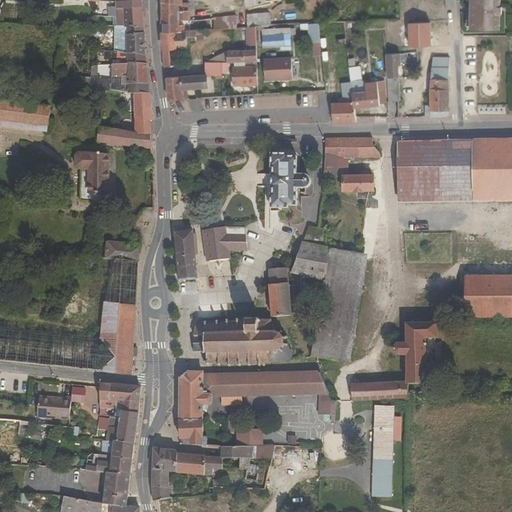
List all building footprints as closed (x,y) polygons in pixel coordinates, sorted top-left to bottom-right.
[(117,2),(117,8),(116,8),(117,26),(128,27),(144,28),(142,0),(117,2)] [(500,14),(502,14),(502,6),(499,6),(499,0),(470,0),(471,0),(470,19),(470,28),(499,29),(500,14)] [(162,2),(162,13),(190,10),(190,3),(183,3),(162,2)] [(181,21),(190,20),(190,10),(162,13),(162,23),(164,22),(181,21)] [(266,11),(266,14),(255,15),(255,26),(257,26),(270,24),(270,18),(269,11),(266,11)] [(215,29),(224,28),(223,17),(215,17),(215,29)] [(164,31),(186,30),(185,25),(181,25),(181,21),(164,22),(164,31)] [(344,33),(344,21),(329,21),(330,33),(344,33)] [(309,24),(310,43),(321,42),(319,23),(309,24)] [(248,27),(247,27),(248,50),(243,50),(243,61),(254,60),(258,60),(257,26),(255,26),(248,27)] [(144,33),(144,28),(128,27),(128,45),(116,44),(115,51),(118,52),(146,55),(147,55),(146,33),(144,33)] [(264,46),(291,45),(291,28),(263,29),(264,46)] [(179,65),(178,48),(188,48),(187,30),(186,30),(164,31),(162,31),(165,67),(166,67),(179,65)] [(105,50),(103,59),(113,61),(115,52),(105,50)] [(236,62),(243,61),(243,50),(228,51),(228,62),(236,62)] [(147,64),(146,55),(118,52),(118,64),(129,63),(129,62),(147,64)] [(418,69),(417,52),(387,53),(388,78),(400,77),(400,70),(400,64),(402,64),(402,60),(413,60),(413,69),(414,69),(418,69)] [(292,78),(292,56),(264,57),(265,79),(292,78)] [(431,89),(431,105),(431,116),(446,116),(448,116),(449,115),(450,114),(450,112),(450,57),(434,56),(433,69),(431,89)] [(254,60),(254,64),(254,66),(233,67),(234,86),(243,85),(249,85),(259,84),(258,60),(254,60)] [(129,62),(129,63),(118,64),(113,64),(113,91),(129,93),(129,84),(150,84),(148,64),(147,64),(129,62)] [(228,71),(228,62),(206,62),(206,71),(228,71)] [(342,82),(348,81),(345,62),(338,63),(341,83),(342,82)] [(101,82),(101,76),(98,76),(98,65),(93,66),(91,89),(105,90),(110,91),(111,83),(101,82)] [(359,80),(363,80),(361,66),(350,67),(351,81),(352,84),(359,83),(359,80)] [(406,83),(415,83),(414,69),(413,69),(405,69),(406,83)] [(190,89),(208,87),(208,74),(206,75),(167,78),(168,100),(190,98),(190,89)] [(400,101),(400,77),(388,78),(389,116),(396,116),(396,101),(400,101)] [(357,122),(356,117),(355,108),(353,92),(352,84),(351,81),(348,81),(342,82),(344,96),(339,97),(339,102),(331,103),(334,122),(357,122)] [(353,92),(355,108),(381,105),(380,92),(386,92),(385,81),(366,83),(367,91),(353,92)] [(135,94),(151,94),(150,84),(129,84),(129,93),(135,94)] [(91,89),(86,88),(85,98),(104,100),(105,90),(91,89)] [(386,92),(380,92),(381,105),(388,104),(386,92)] [(152,94),(151,94),(135,94),(135,119),(152,122),(153,122),(152,94)] [(45,106),(46,99),(35,98),(34,102),(34,105),(0,100),(0,120),(49,126),(52,107),(45,106)] [(153,136),(152,122),(135,119),(136,133),(153,136)] [(0,126),(49,132),(49,126),(0,120),(0,126)] [(99,127),(98,143),(154,149),(153,136),(136,133),(99,127)] [(373,137),(326,138),(325,157),(347,157),(380,156),(379,151),(378,150),(376,147),(375,144),(374,141),(373,137)] [(511,139),(398,141),(398,201),(511,200),(511,139)] [(81,201),(107,204),(107,194),(110,193),(110,155),(80,152),(77,155),(76,166),(79,169),(82,169),(81,201)] [(306,174),(305,174),(298,174),(298,156),(289,156),(289,154),(271,153),(271,168),(273,168),(273,173),(272,173),(271,188),(273,188),(272,193),(271,193),(270,208),(288,208),(288,206),(297,206),(298,188),(305,188),(307,187),(308,187),(310,185),(310,184),(311,182),(311,181),(311,179),(310,177),(309,176),(308,175),(306,174)] [(343,176),(348,176),(347,157),(325,157),(325,176),(343,176)] [(353,192),(364,192),(364,191),(374,191),(374,176),(369,176),(369,170),(359,171),(360,176),(348,176),(343,176),(344,192),(353,191),(353,192)] [(230,251),(248,251),(245,227),(227,226),(203,230),(207,261),(231,259),(230,253),(230,251)] [(314,340),(312,356),(341,362),(359,253),(324,247),(326,229),(318,228),(309,226),(309,228),(300,250),(293,267),(291,273),(324,281),(319,312),(314,340)] [(193,230),(176,232),(179,279),(198,278),(195,254),(194,247),(198,246),(198,242),(194,242),(193,234),(193,230)] [(108,241),(106,258),(114,259),(113,272),(107,303),(137,306),(139,263),(140,244),(108,241)] [(291,315),(288,267),(269,269),(270,283),(272,317),(291,315)] [(511,276),(466,277),(467,316),(511,316),(511,276)] [(103,337),(0,326),(0,360),(132,375),(137,306),(107,303),(104,316),(103,337)] [(250,319),(250,317),(247,318),(247,315),(243,315),(244,320),(237,321),(237,318),(235,318),(235,321),(227,322),(227,319),(224,319),(225,322),(216,323),(216,320),(214,320),(214,323),(205,324),(205,321),(203,321),(203,324),(195,325),(195,326),(194,336),(203,336),(207,340),(207,348),(205,350),(205,352),(205,354),(207,354),(207,360),(205,360),(205,363),(208,363),(208,366),(211,366),(210,363),(219,363),(219,366),(222,366),(222,363),(231,363),(231,366),(234,366),(234,363),(243,364),(243,365),(246,366),(246,364),(253,364),(253,366),(256,366),(256,364),(264,364),(264,365),(266,365),(266,364),(269,364),(269,366),(271,365),(270,362),(272,361),(272,364),(291,360),(292,358),(293,356),(293,354),(293,352),(292,351),(289,347),(289,343),(285,343),(285,340),(288,339),(288,336),(285,337),(281,333),(284,330),(282,328),(279,331),(274,331),(273,326),(269,326),(268,322),(267,322),(266,319),(267,319),(267,316),(265,316),(265,317),(261,317),(261,314),(259,314),(259,318),(257,318),(257,316),(254,316),(255,318),(250,319)] [(438,323),(407,324),(407,343),(397,343),(395,347),(395,351),(398,355),(407,355),(408,383),(427,382),(426,338),(438,337),(438,323)] [(194,336),(194,352),(205,352),(205,350),(207,348),(207,340),(203,336),(194,336)] [(336,402),(333,402),(321,372),(212,375),(204,375),(202,372),(187,372),(181,378),(180,417),(204,417),(204,415),(204,405),(211,405),(213,403),(213,397),(222,397),(222,405),(243,405),(243,396),(319,394),(319,401),(324,401),(323,415),(331,416),(331,423),(335,423),(336,402)] [(102,383),(101,387),(100,398),(101,401),(111,401),(110,409),(118,409),(118,401),(140,402),(141,387),(102,383)] [(409,399),(408,383),(352,384),(352,396),(345,396),(345,401),(409,399)] [(85,402),(86,389),(73,388),(72,397),(71,401),(85,402)] [(71,401),(72,397),(63,396),(63,398),(40,396),(39,406),(38,417),(70,420),(71,401)] [(115,416),(121,417),(123,411),(140,413),(140,402),(118,401),(118,409),(115,416)] [(401,417),(394,417),(394,407),(374,406),(373,454),(393,456),(393,441),(400,441),(401,417)] [(107,440),(135,444),(140,413),(123,411),(121,417),(115,416),(111,416),(107,440)] [(204,418),(204,417),(180,417),(180,444),(204,445),(204,418)] [(20,421),(0,419),(0,438),(18,441),(20,421)] [(263,429),(238,429),(238,446),(254,446),(263,446),(263,429)] [(296,445),(296,437),(288,437),(288,445),(296,445)] [(107,440),(107,441),(103,441),(102,455),(133,459),(135,444),(107,440)] [(12,447),(0,445),(0,464),(10,465),(12,447)] [(227,446),(222,446),(223,458),(252,458),(254,446),(238,446),(227,446)] [(179,454),(179,450),(154,448),(152,487),(153,501),(170,499),(169,491),(169,483),(169,475),(169,471),(205,475),(205,469),(206,456),(179,454)] [(133,459),(102,455),(92,454),(88,456),(86,470),(131,475),(133,459)] [(392,498),(393,456),(373,454),(372,497),(392,498)] [(223,469),(223,458),(206,456),(205,469),(223,469)] [(240,459),(239,469),(250,470),(250,460),(240,459)] [(268,465),(266,491),(278,492),(279,466),(268,465)] [(86,470),(50,466),(49,478),(106,484),(104,504),(127,506),(131,475),(86,470)] [(19,503),(30,504),(30,494),(19,494),(19,503)] [(102,511),(104,504),(65,497),(62,511),(102,511)]
